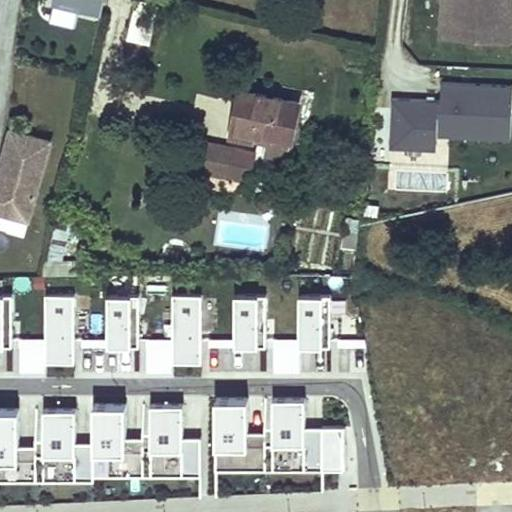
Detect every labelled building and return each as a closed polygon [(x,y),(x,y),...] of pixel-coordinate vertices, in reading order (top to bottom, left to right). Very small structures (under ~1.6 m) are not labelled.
[(48,0),(48,1),(96,11),(98,0),(48,0)] [(511,0),(445,0),(444,35),(511,38),(511,0)] [(133,37),(153,37),(152,21),(133,22),(133,37)] [(392,96),(389,143),(437,146),(438,134),(511,139),(511,131),(511,83),(443,79),(441,99),(392,96)] [(287,159),(299,103),(240,90),(231,136),(252,139),(254,131),(270,134),(266,154),(287,159)] [(0,213),(14,217),(20,197),(30,200),(46,140),(5,129),(0,146),(0,213)] [(233,148),(202,142),(197,169),(227,175),(233,148)] [(233,148),(227,175),(249,179),(254,152),(233,148)] [(30,200),(20,197),(14,217),(24,220),(30,200)] [(313,209),(313,229),(341,229),(341,209),(313,209)] [(90,224),(63,217),(56,252),(82,256),(90,224)] [(351,220),(348,245),(355,246),(358,221),(351,220)] [(16,286),(0,286),(0,349),(16,350),(16,286)] [(144,286),(116,286),(116,349),(143,349),(144,286)] [(273,286),(238,286),(238,349),(273,350),(273,286)] [(334,287),(308,287),(308,351),(333,351),(334,287)] [(81,291),(48,291),(47,364),(80,365),(81,291)] [(208,292),(174,292),(173,365),(207,365),(208,292)] [(275,397),(224,396),(223,469),(278,468),(275,397)] [(328,396),(275,397),(278,468),(331,467),(329,419),(328,396)] [(214,401),(162,400),(162,473),(216,472),(214,401)] [(157,402),(105,401),(104,474),(159,473),(157,402)] [(101,405),(49,404),(49,477),(103,476),(101,405)] [(43,406),(0,405),(0,478),(45,477),(43,406)] [(356,418),(329,419),(331,467),(355,468),(356,418)]
